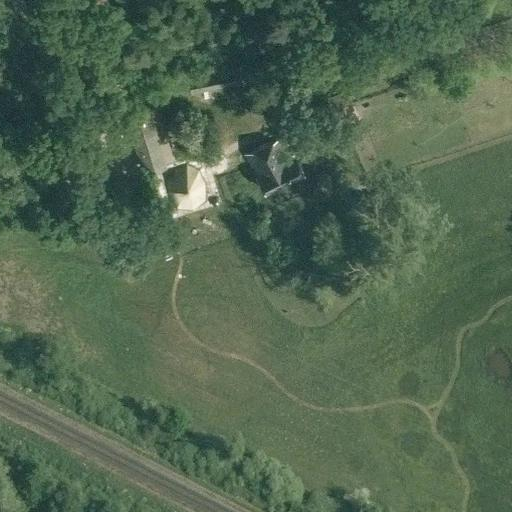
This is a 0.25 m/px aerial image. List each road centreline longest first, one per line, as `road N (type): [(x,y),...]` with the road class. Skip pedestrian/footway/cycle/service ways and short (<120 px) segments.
road 1 (track): [(468,0),(361,59),(248,99),(212,103),(191,102),(122,70),(11,0)]
road 2 (track): [(0,248),(87,246),(92,192),(126,72)]
